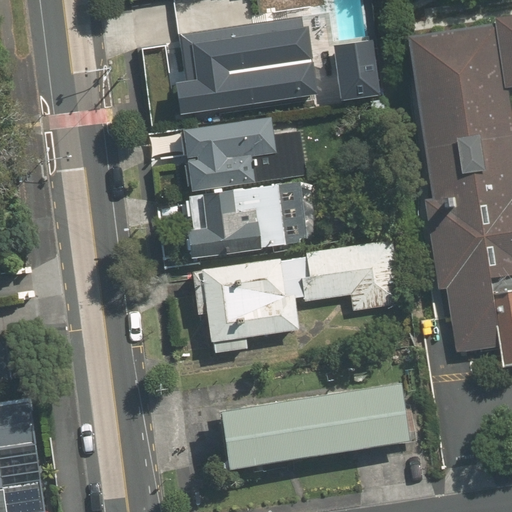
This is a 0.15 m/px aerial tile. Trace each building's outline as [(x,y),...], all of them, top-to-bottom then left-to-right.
[(300,14),(175,31),(182,78),(172,79),(177,112),(278,97),(280,110),(313,105),(300,14)] [(511,18),(410,33),(433,197),(427,198),(439,286),(447,285),(456,351),(500,346),(503,365),(511,363),(511,18)] [(372,44),(334,50),(338,87),(377,82),(372,44)] [(271,120),(271,117),(150,137),(153,157),(186,152),(193,193),(272,180),(271,174),(294,171),(290,144),(292,143),(288,118),(271,120)] [(302,244),(296,186),(274,188),(228,193),(228,191),(198,194),(203,228),(183,231),(187,259),(281,247),(281,246),(302,244)] [(275,256),(198,267),(198,269),(188,271),(194,313),(204,311),(208,340),(211,339),(213,350),(244,345),(243,334),(296,327),(291,295),(302,294),(303,298),(348,293),(350,307),(397,301),(388,241),(304,253),(304,255),(275,260),(275,256)] [(0,511),(14,511),(41,508),(37,476),(0,481),(0,445),(32,441),(25,393),(0,396),(0,379),(21,377),(15,336),(0,338),(0,511)] [(397,381),(215,409),(224,464),(406,436),(397,381)]
